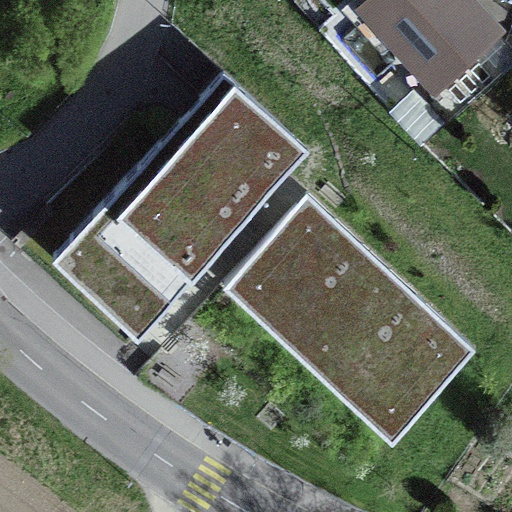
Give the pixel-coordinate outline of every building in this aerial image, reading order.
[(467,0),(356,0),(434,87),(496,32),(467,0)] [(308,149),(223,70),(69,235),(101,264),(84,282),(123,319),(234,201),(248,214),(308,149)] [(429,108),(409,124),(421,139),(441,123),(429,108)] [(53,249),(87,211),(62,188),(27,225),(53,249)] [(296,201),(223,279),(365,411),(384,391),(410,415),(474,347),(415,291),(404,302),(296,201)]
